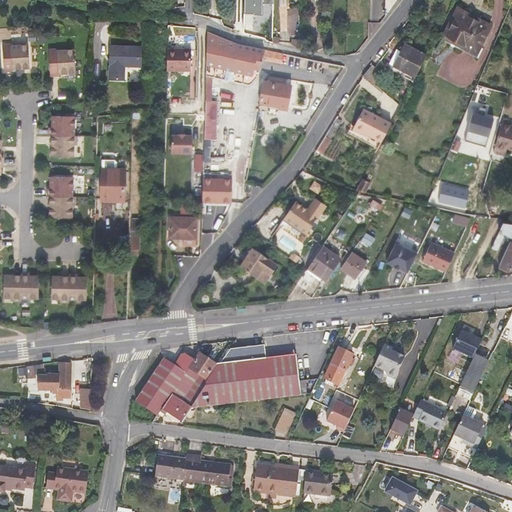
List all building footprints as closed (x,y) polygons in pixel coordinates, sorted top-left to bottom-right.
[(274,4),(273,0),(245,0),(245,16),(266,16),(267,3),(274,4)] [(477,54),(492,25),(458,7),(443,37),(477,54)] [(232,69),(235,42),(208,31),(206,64),(214,66),(223,67),(232,69)] [(300,48),(300,38),(292,38),(291,43),(293,45),(297,47),(300,48)] [(235,42),(232,69),(244,72),(251,74),(255,75),(258,76),(262,60),(274,62),(276,52),(266,49),(235,42)] [(416,76),(426,55),(404,43),(400,51),(397,49),(390,63),(416,76)] [(30,68),(28,45),(11,47),(11,46),(2,46),(5,72),(13,71),(13,69),(30,68)] [(141,66),(142,47),(111,45),(109,79),(125,79),(125,66),(141,66)] [(76,71),(74,48),(57,50),(57,49),(48,49),(51,75),(59,74),(59,72),(76,71)] [(189,50),(168,50),(168,71),(189,72),(189,50)] [(281,63),(283,53),(276,52),(274,62),(281,63)] [(374,84),(384,72),(376,66),(373,63),(363,75),(374,84)] [(416,76),(390,63),(387,68),(413,81),(416,76)] [(212,101),(213,77),(206,76),(205,101),(204,139),(216,139),(218,101),(212,101)] [(288,108),(292,85),(264,80),(260,103),(288,108)] [(474,111),(466,140),(487,146),(495,117),(485,114),(486,107),(480,106),(479,112),(474,111)] [(381,143),(391,124),(363,109),(353,128),(367,135),(381,143)] [(73,136),(74,116),(51,115),(51,124),(51,127),(48,127),(48,135),(51,135),(73,136)] [(336,117),(316,150),(323,155),(332,140),(331,139),(342,121),(336,117)] [(511,149),(511,125),(502,123),(495,147),(507,150),(507,148),(511,149)] [(366,137),(367,135),(353,128),(352,130),(366,137)] [(172,134),(172,153),(192,153),(193,135),(186,135),(186,134),(179,134),(179,135),(172,134)] [(73,157),(73,145),(76,145),(76,136),(73,136),(51,135),(50,145),(50,156),(73,157)] [(505,156),(507,150),(495,147),(494,153),(505,156)] [(126,197),(126,169),(103,169),(102,200),(115,201),(115,196),(126,197)] [(72,196),(72,177),(50,176),(49,185),(49,188),(47,188),(46,196),(49,196),(72,196)] [(362,179),(356,190),(365,192),(370,183),(362,179)] [(202,200),(202,205),(231,206),(231,201),(232,183),(203,183),(202,200)] [(443,183),(439,201),(466,208),(471,190),(443,183)] [(71,217),(71,205),(74,205),(74,196),(72,196),(49,196),(49,209),(49,217),(71,217)] [(377,208),(380,203),(373,199),(370,205),(377,208)] [(284,218),(290,222),(307,234),(325,208),(314,201),(308,210),(296,201),(284,218)] [(196,239),(197,217),(170,216),(169,238),(196,239)] [(141,248),(141,219),(133,218),(131,248),(141,248)] [(511,238),(511,237),(511,223),(503,222),(492,248),(497,250),(504,235),(511,238)] [(400,242),(419,250),(422,243),(403,235),(400,242)] [(355,249),(361,254),(370,243),(363,238),(355,249)] [(511,268),(511,241),(510,241),(499,266),(509,270),(511,268)] [(446,271),(455,252),(432,242),(423,261),(446,271)] [(409,272),(418,253),(396,243),(387,261),(409,272)] [(326,280),(340,257),(323,245),(307,269),(296,284),(307,291),(318,275),(326,280)] [(253,247),(240,266),(257,278),(262,269),(270,275),(278,265),(253,247)] [(356,278),(367,262),(352,252),(341,268),(356,278)] [(262,269),(257,278),(265,283),(270,275),(262,269)] [(39,276),(30,275),(30,273),(21,272),(21,275),(20,298),(38,298),(39,276)] [(87,277),(78,277),(78,274),(69,274),(69,276),(69,299),(87,299),(87,277)] [(13,275),(4,275),(3,297),(12,298),(12,300),(20,300),(20,298),(21,275),(13,275)] [(61,276),(52,276),(51,298),(60,299),(60,301),(68,301),(69,299),(69,276),(61,276)] [(476,354),(483,338),(463,329),(454,347),(475,356),(476,354)] [(393,348),(384,344),(374,366),(385,370),(388,375),(396,380),(400,368),(405,357),(397,353),(391,351),(393,348)] [(231,349),(222,363),(194,405),(191,408),(244,402),(301,395),(300,381),(297,354),(266,358),(265,352),(265,351),(264,345),(260,345),(240,348),(231,349)] [(339,385),(349,364),(352,366),(355,360),(352,358),(353,354),(338,347),(324,378),(339,385)] [(158,415),(158,414),(162,409),(174,392),(195,360),(186,353),(182,354),(174,365),(164,358),(136,401),(158,415)] [(222,363),(216,364),(200,353),(195,360),(174,392),(194,405),(222,363)] [(489,360),(476,354),(475,356),(474,356),(488,363),(489,360)] [(470,401),(488,363),(474,356),(467,372),(461,384),(457,395),(470,401)] [(70,398),(70,362),(60,362),(60,374),(47,374),(47,376),(38,376),(38,391),(53,391),(53,394),(57,394),(58,400),(62,400),(62,398),(70,398)] [(34,367),(25,368),(26,379),(35,378),(34,367)] [(461,384),(467,372),(456,367),(450,379),(461,384)] [(191,408),(194,405),(174,392),(162,409),(158,414),(162,417),(164,415),(172,420),(174,416),(182,422),(191,408)] [(91,396),(82,395),(81,408),(91,409),(91,396)] [(448,413),(421,400),(413,415),(420,419),(419,420),(440,430),(448,413)] [(354,410),(336,401),(326,421),(337,426),(336,428),(343,432),(354,410)] [(286,435),(296,413),(285,407),(275,430),(286,435)] [(390,429),(404,436),(413,415),(400,409),(390,429)] [(477,449),(487,429),(483,427),(484,424),(463,415),(454,435),(463,439),(468,441),(466,444),(477,449)] [(183,481),(228,486),(231,464),(201,461),(201,456),(186,454),(186,459),(185,462),(183,479),(183,481)] [(158,455),(155,476),(183,479),(185,462),(186,459),(158,455)] [(5,491),(5,488),(12,489),(25,491),(25,488),(33,489),(36,465),(29,463),(28,469),(0,464),(0,492),(5,493),(5,491)] [(253,492),(266,493),(267,491),(277,492),(276,495),(296,497),(298,480),(299,469),(299,468),(257,464),(253,492)] [(48,472),(46,488),(59,490),(57,500),(71,501),(73,491),(85,493),(88,471),(57,467),(56,473),(48,472)] [(305,481),(307,470),(299,469),(298,480),(305,481)] [(334,476),(320,474),(315,473),(315,471),(307,470),(305,481),(304,493),(331,496),(334,476)] [(403,501),(410,505),(417,491),(393,478),(385,492),(403,501)]
